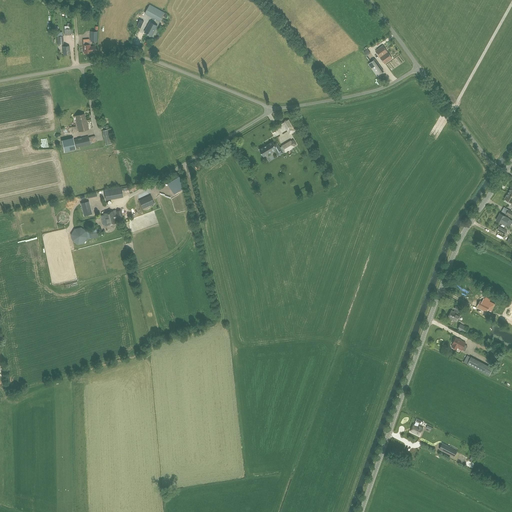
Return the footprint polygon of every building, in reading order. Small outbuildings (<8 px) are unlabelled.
[(164,13),(149,5),(144,13),(159,22),(164,13)] [(150,21),(144,32),(152,36),(158,26),(150,21)] [(385,63),(392,58),(383,46),(376,51),(385,63)] [(384,71),(375,59),(368,64),(377,76),(384,71)] [(84,114),(75,116),(77,122),(76,122),(78,131),(89,129),(87,120),(86,120),(84,114)] [(294,128),(289,119),(282,123),(287,132),(288,132),(289,134),(290,134),(290,135),(295,132),(295,131),(294,128)] [(102,130),(105,145),(113,143),(109,129),(102,130)] [(74,139),(76,148),(90,144),(88,136),(74,139)] [(284,152),(285,152),(288,150),(289,150),(291,149),(291,148),(294,146),(296,144),(293,140),(291,141),(282,146),(280,148),(277,143),(274,145),(272,142),(268,144),(259,150),(263,157),(272,151),(273,152),(278,149),(281,154),(284,152)] [(64,143),(65,149),(74,147),(73,141),(64,143)] [(176,184),(183,180),(179,172),(172,176),(176,184)] [(110,198),(122,196),(121,187),(108,190),(110,198)] [(142,209),(154,203),(150,195),(138,200),(142,209)] [(88,201),(81,203),(84,216),(91,214),(88,201)] [(506,214),(511,217),(511,211),(504,207),(501,211),(506,214)] [(117,215),(114,215),(115,219),(117,218),(118,219),(122,217),(121,210),(116,212),(117,215)] [(103,214),(106,225),(116,223),(115,219),(114,215),(113,211),(103,214)] [(505,225),(509,218),(500,213),(496,220),(505,225)] [(507,230),(499,226),(497,230),(505,234),(507,230)] [(74,229),(70,234),(72,241),(77,244),(83,243),(87,237),(85,231),(80,228),(74,229)] [(495,304),(484,298),(482,301),(480,300),(477,307),(487,312),(488,310),(491,312),(495,304)] [(456,322),(460,314),(451,310),(447,317),(456,322)] [(468,316),(466,323),(475,325),(477,319),(468,316)] [(468,328),(460,323),(457,329),(465,333),(468,328)] [(453,345),(452,346),(456,349),(457,347),(461,350),(465,343),(456,337),(452,345),(453,345)] [(467,364),(480,371),(484,363),(471,356),(467,364)] [(414,424),(410,431),(419,436),(423,428),(414,424)] [(457,450),(442,443),(439,449),(454,457),(457,450)]
